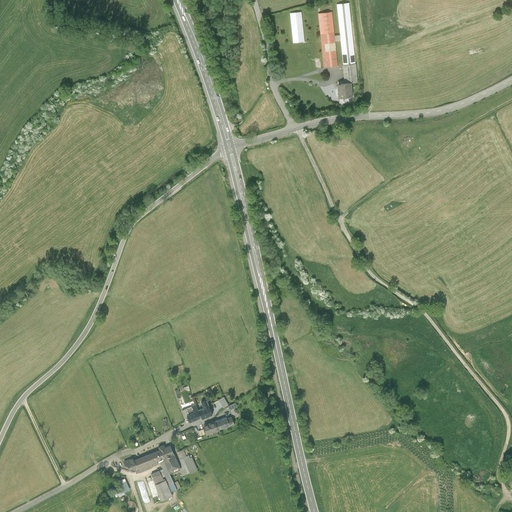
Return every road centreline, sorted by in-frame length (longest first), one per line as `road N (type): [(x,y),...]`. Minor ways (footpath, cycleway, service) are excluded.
road 1 (residential): [(294,127),(448,108),(511,79)]
road 2 (unclassified): [(294,127),(272,83),(254,0)]
